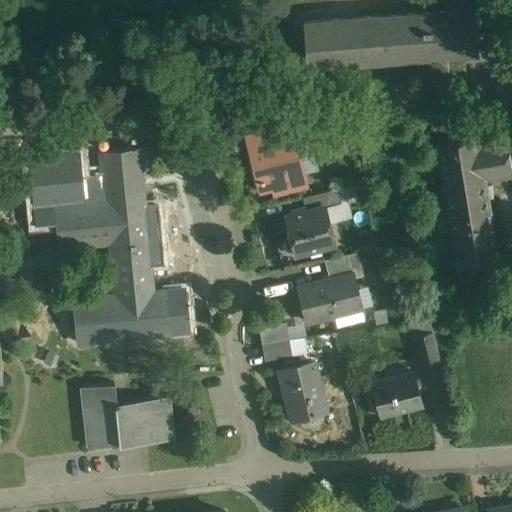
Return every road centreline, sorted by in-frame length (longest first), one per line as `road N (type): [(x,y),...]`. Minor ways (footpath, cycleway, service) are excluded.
road 1 (residential): [(0,127),(150,122),(204,152),(239,301),(234,345),(267,471)]
road 2 (residential): [(0,502),(267,471)]
road 3 (residential): [(267,471),(511,459)]
